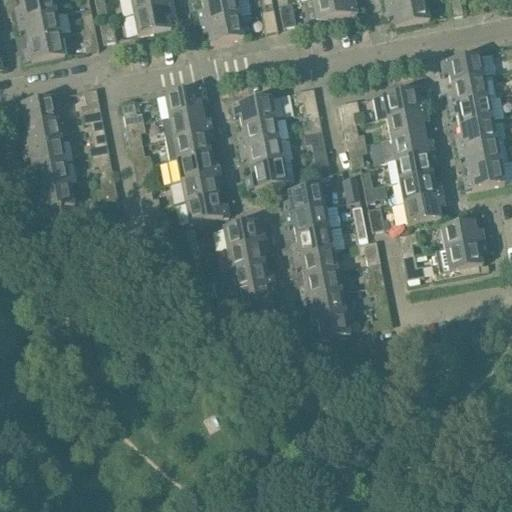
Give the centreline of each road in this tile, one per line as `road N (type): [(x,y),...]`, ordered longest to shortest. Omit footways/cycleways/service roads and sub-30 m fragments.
road 1 (residential): [(511,32),(316,69),(212,73)]
road 2 (residential): [(291,338),(270,226),(235,194),(212,73)]
road 3 (residential): [(212,73),(0,92)]
